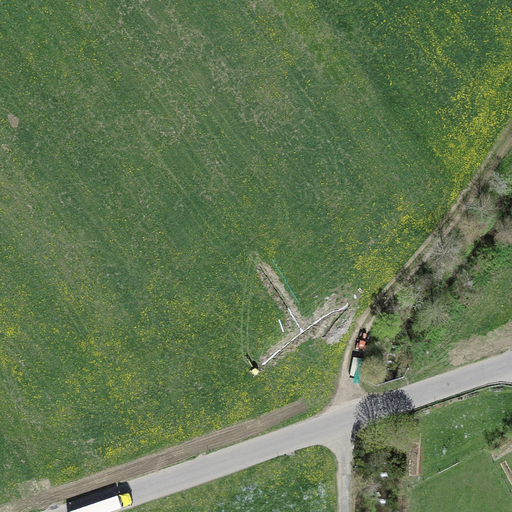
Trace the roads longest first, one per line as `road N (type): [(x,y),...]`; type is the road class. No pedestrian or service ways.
road 1 (track): [(511,135),(359,337),(347,387),(346,511)]
road 2 (tertiary): [(80,511),(419,396)]
